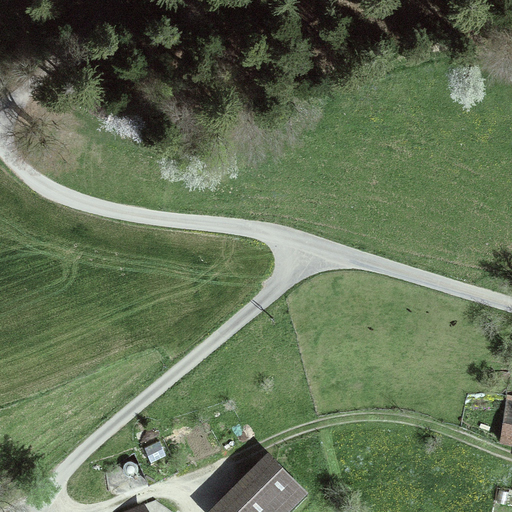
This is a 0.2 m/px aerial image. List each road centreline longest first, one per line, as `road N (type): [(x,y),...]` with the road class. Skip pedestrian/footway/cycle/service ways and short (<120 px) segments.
road 1 (track): [(511,295),(318,233),(103,202),(36,173),(0,141)]
road 2 (track): [(64,511),(202,469),(322,417),(418,415),(511,456)]
road 3 (track): [(35,511),(132,411),(242,329),(318,233)]
road 4 (track): [(34,135),(172,154),(370,64)]
road 5 (track): [(118,0),(0,108)]
